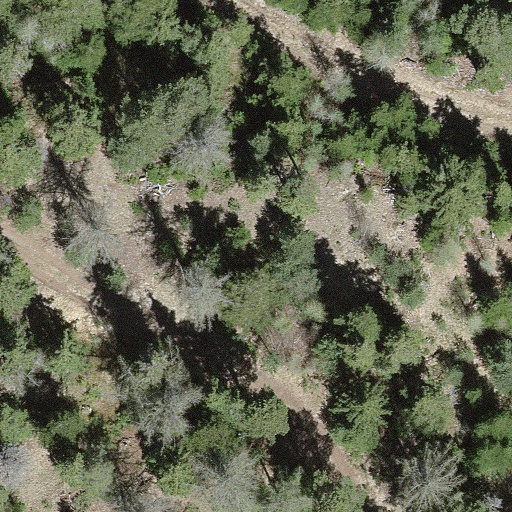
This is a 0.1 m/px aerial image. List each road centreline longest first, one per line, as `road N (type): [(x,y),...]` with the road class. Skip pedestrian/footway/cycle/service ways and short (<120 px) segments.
road 1 (track): [(378,511),(376,496),(163,327),(0,242)]
road 2 (track): [(196,0),(451,130),(511,138)]
